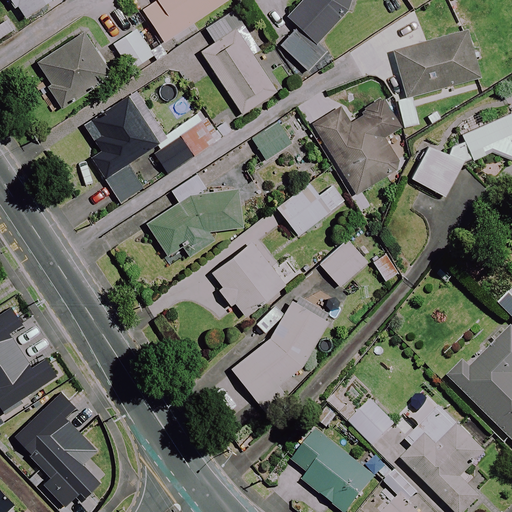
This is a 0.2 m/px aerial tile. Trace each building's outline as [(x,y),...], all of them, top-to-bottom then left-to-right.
[(53,0),(10,0),(24,20),(53,0)] [(229,1),(228,0),(157,0),(159,1),(143,11),(164,43),(229,1)] [(320,42),(348,13),(353,0),(303,0),(286,18),(298,28),(279,48),(308,74),(330,51),(320,42)] [(254,40),(244,25),(202,53),(241,112),(274,89),(245,46),(254,40)] [(153,57),(136,31),(114,45),(131,71),(153,57)] [(114,76),(88,33),(37,65),(63,108),(114,76)] [(480,78),(467,33),(395,54),(408,99),(480,78)] [(420,124),(412,98),(397,103),(405,128),(420,124)] [(93,159),(123,207),(149,191),(130,161),(158,144),(131,99),(89,125),(105,151),(93,159)] [(385,139),(396,132),(379,103),(349,122),(341,109),(314,126),(357,195),(403,167),(385,139)] [(470,161),(492,152),(511,155),(511,115),(460,137),(462,142),(470,161)] [(204,126),(200,118),(151,150),(169,177),(217,146),(204,126)] [(296,138),(282,118),(252,139),(266,159),(296,138)] [(470,161),(462,142),(440,152),(429,146),(412,180),(445,197),(462,165),(470,161)] [(244,230),(241,193),(208,187),(198,171),(169,190),(180,206),(148,227),(170,259),(184,249),(190,258),(214,243),(208,233),(244,230)] [(319,197),(309,184),(277,209),(298,237),(344,202),(332,186),(319,197)] [(367,264),(347,240),(319,264),(340,287),(367,264)] [(288,285),(255,241),(208,275),(241,319),(288,285)] [(230,371),(263,409),(305,373),(334,324),(293,300),(272,335),(230,371)] [(464,361),(447,377),(511,443),(511,327),(471,368),(464,361)] [(54,426),(2,372),(0,373),(0,438),(42,483),(64,462),(62,459),(81,441),(60,419),(54,426)] [(395,425),(371,400),(349,422),(374,447),(395,425)] [(486,453),(440,407),(407,441),(415,449),(403,461),(453,511),(466,511),(481,498),(461,478),(486,453)] [(352,511),(378,481),(320,433),(295,462),(309,473),(304,480),(342,511),(352,511)] [(418,494),(396,471),(384,482),(399,497),(384,511),(432,511),(416,496),(418,494)]
